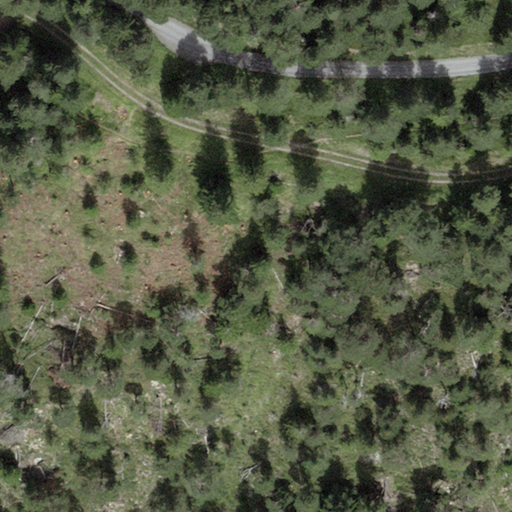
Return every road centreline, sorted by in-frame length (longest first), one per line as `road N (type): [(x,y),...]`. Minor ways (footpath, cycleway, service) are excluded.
road 1 (track): [(0,2),(41,19),(117,82),(196,126),(445,179),(511,169)]
road 2 (track): [(114,0),(187,39),(273,68),(419,68),(511,58)]
